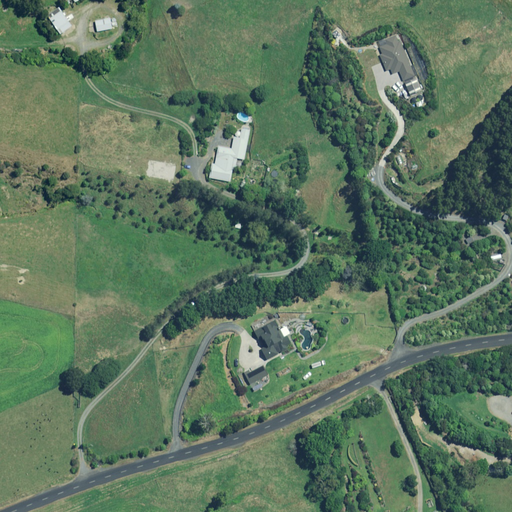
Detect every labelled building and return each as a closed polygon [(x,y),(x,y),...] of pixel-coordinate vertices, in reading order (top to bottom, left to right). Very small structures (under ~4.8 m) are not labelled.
[(72,26),(62,12),(51,19),(61,34),(72,26)] [(110,16),(105,17),(105,19),(96,21),(98,32),(112,29),(110,16)] [(415,77),(398,35),(386,40),(388,44),(380,47),(383,55),(381,56),(387,71),(391,69),(393,75),(400,72),(404,81),(415,77)] [(422,90),(418,80),(406,85),(411,95),(422,90)] [(239,137),(234,136),(232,149),(219,146),(215,164),(212,164),(210,178),(231,182),(233,170),(235,170),(238,158),(244,160),(250,130),(241,128),(239,137)] [(271,323),(268,318),(252,326),(259,340),(264,349),(262,350),(267,360),(288,349),(286,345),(290,343),(287,336),(290,334),(287,327),(280,330),(275,320),(271,323)] [(263,366),(250,373),(249,371),(245,373),(248,379),(251,385),(268,376),(263,366)]
